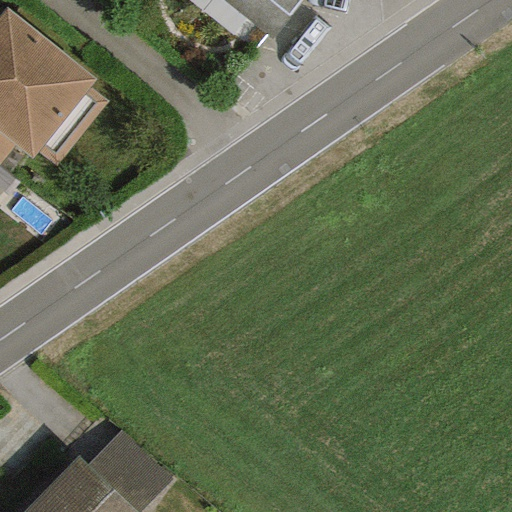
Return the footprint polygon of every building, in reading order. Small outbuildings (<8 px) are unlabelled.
[(298,0),(218,0),(267,39),(298,0)] [(93,80),(5,10),(0,15),(0,134),(11,144),(31,158),(93,80)] [(0,134),(0,157),(11,144),(0,134)] [(136,511),(169,479),(119,431),(86,466),(133,511),(136,511)] [(76,458),(23,511),(133,511),(86,466),(76,458)]
